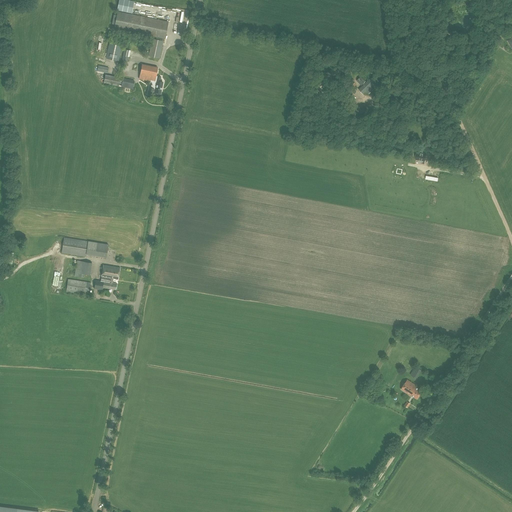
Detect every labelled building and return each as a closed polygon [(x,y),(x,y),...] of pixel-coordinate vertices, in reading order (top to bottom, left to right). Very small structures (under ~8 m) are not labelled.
[(149,56),(159,58),(163,41),(162,41),(162,38),(165,38),(168,22),(117,12),(114,28),(160,37),(159,40),(152,39),(149,56)] [(106,58),(119,61),(122,46),(109,43),(106,58)] [(168,62),(173,64),(176,52),(171,51),(168,62)] [(147,95),(152,96),(153,92),(156,92),(156,94),(159,94),(159,93),(160,93),(163,82),(160,82),(161,77),(156,76),(158,68),(142,65),(139,79),(154,82),(153,85),(151,85),(150,87),(148,87),(147,95)] [(104,83),(119,86),(120,78),(105,75),(104,83)] [(365,83),(365,82),(365,81),(360,76),(356,80),(361,85),(362,84),(363,84),(364,85),(359,90),(363,94),(366,90),(369,93),(373,89),(370,86),(374,83),(375,84),(378,82),(373,76),(369,80),(366,83),(366,82),(365,83)] [(121,86),(133,89),(135,81),(122,78),(121,86)] [(427,144),(423,148),(429,152),(432,148),(427,144)] [(418,158),(418,159),(424,160),(425,153),(417,152),(416,157),(418,158)] [(462,193),(463,185),(450,183),(450,186),(447,185),(447,184),(440,183),(439,189),(441,190),(440,192),(446,193),(446,190),(449,191),(462,193)] [(86,254),(106,257),(108,245),(88,241),(64,238),(62,253),(86,257),(86,254)] [(74,276),(84,278),(84,274),(90,275),(92,263),(77,260),(74,276)] [(94,289),(102,290),(103,288),(108,288),(116,290),(117,284),(112,283),(113,278),(118,279),(120,267),(103,265),(101,281),(95,280),(94,287),(94,289)] [(66,292),(89,295),(91,282),(68,279),(66,292)] [(410,375),(415,378),(421,369),(416,366),(410,375)] [(410,394),(417,399),(422,391),(415,386),(416,386),(407,380),(401,389),(410,395),(410,394)]
